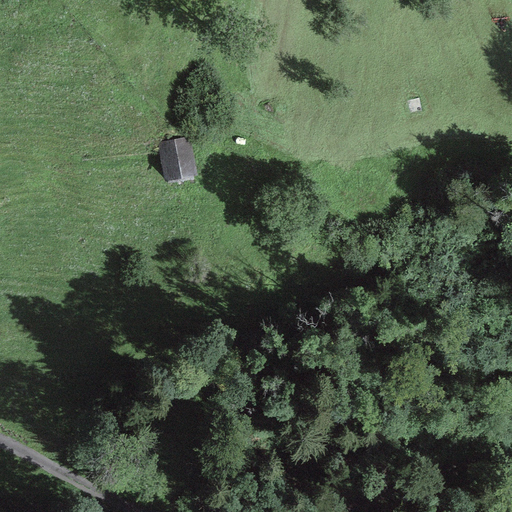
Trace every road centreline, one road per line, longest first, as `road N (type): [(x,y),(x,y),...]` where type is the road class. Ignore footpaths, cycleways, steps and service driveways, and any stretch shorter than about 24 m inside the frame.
road 1 (track): [(511,451),(309,511)]
road 2 (track): [(139,511),(0,441)]
